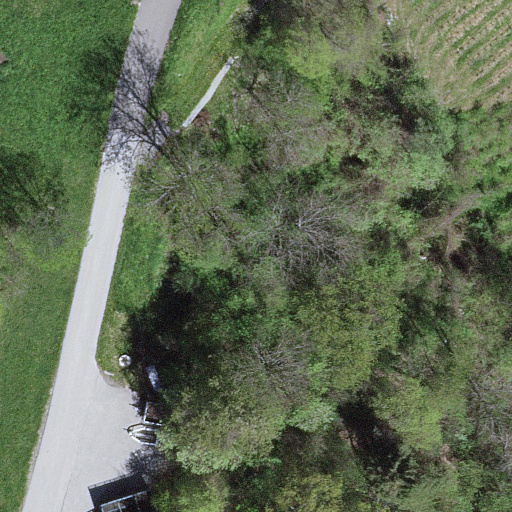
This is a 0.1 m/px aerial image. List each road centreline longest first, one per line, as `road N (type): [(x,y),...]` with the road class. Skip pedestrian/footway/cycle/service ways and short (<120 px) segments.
road 1 (residential): [(34,511),(164,0)]
road 2 (track): [(123,152),(140,153),(261,0)]
